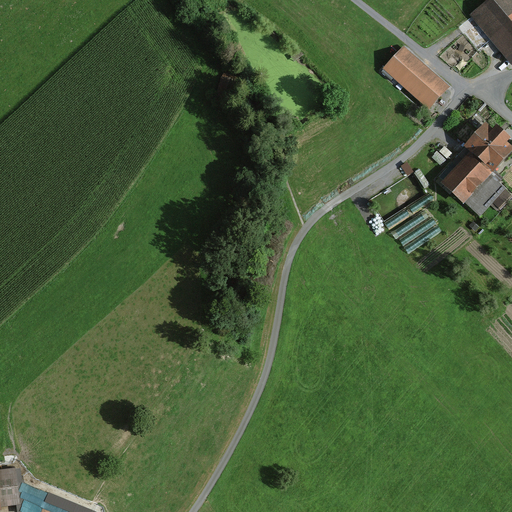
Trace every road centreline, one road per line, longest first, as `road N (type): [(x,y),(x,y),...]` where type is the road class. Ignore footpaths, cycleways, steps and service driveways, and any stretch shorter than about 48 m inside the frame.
road 1 (track): [(511,72),(452,104),(416,148),(319,213),(300,236),(286,265),(269,363),(194,511)]
road 2 (track): [(511,117),(357,0)]
